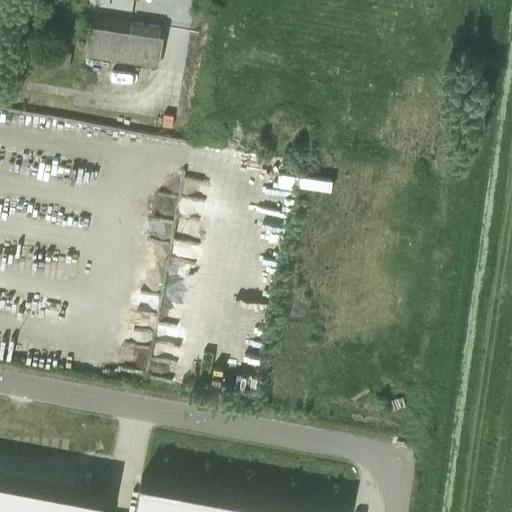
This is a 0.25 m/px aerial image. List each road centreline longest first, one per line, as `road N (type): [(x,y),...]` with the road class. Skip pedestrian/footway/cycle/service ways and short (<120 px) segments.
road 1 (unclassified): [(393,511),(401,461),(0,383)]
road 2 (track): [(459,511),(511,149)]
